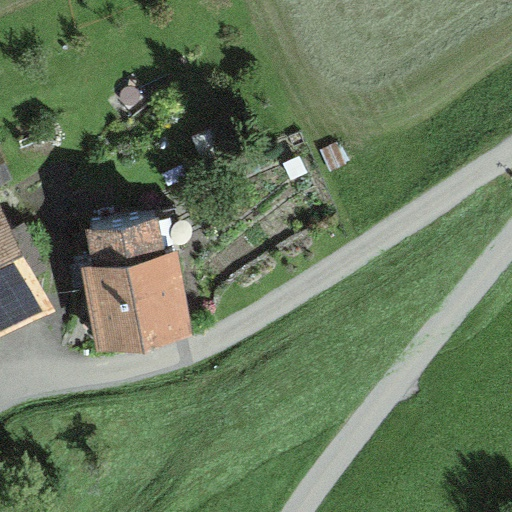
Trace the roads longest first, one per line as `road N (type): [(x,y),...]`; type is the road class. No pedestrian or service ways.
road 1 (residential): [(511,159),(148,377),(0,401)]
road 2 (residential): [(511,243),(302,511)]
